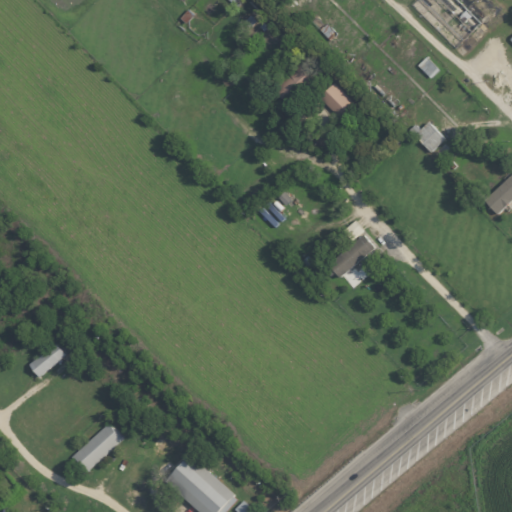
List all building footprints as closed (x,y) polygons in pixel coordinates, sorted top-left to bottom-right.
[(443,69),(429,56),(420,65),(434,78),(443,69)] [(277,88),(293,105),(317,81),(301,65),(277,88)] [(345,120),(359,106),(338,83),(323,97),(345,120)] [(434,152),(449,139),(432,121),(423,129),(419,124),(413,130),(434,152)] [(511,203),(511,177),(489,200),(502,214),(511,203)] [(346,230),(355,240),(367,230),(358,220),(346,230)] [(330,265),(337,273),(339,271),(353,288),(364,279),(355,268),(379,248),(368,234),(330,265)] [(43,377),(70,353),(58,341),(32,365),(43,377)] [(90,472),(126,438),(111,422),(75,457),(90,472)] [(169,481),(204,511),(223,511),(239,494),(193,454),(169,481)] [(241,511),(252,511),(255,509),(246,500),(238,509),(241,511)]
